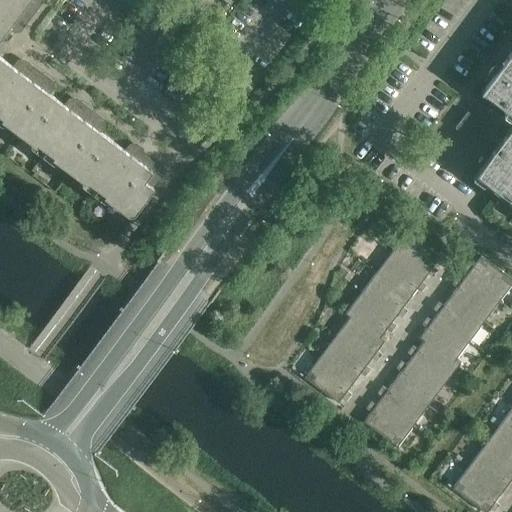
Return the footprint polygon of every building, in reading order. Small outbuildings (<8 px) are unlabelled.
[(50,94),(55,88),(53,81),(30,63),(27,67),(18,60),(13,66),(0,56),(0,38),(8,28),(14,32),(21,23),(25,26),(42,3),(41,0),(0,0),(0,114),(4,117),(3,119),(21,133),(50,94)] [(511,50),(482,92),(511,114),(511,126),(476,174),(502,193),(504,190),(511,196),(509,199),(511,200),(511,50)] [(72,171),(101,132),(106,126),(105,119),(81,102),(78,106),(69,99),(64,105),(50,94),(21,133),(37,145),(38,143),(55,156),(54,158),(72,171)] [(466,135),(478,119),(468,111),(455,127),(466,135)] [(163,175),(162,168),(130,144),(125,150),(101,132),(72,171),(88,183),(90,181),(107,194),(105,196),(129,214),(134,214),(163,175)] [(441,256),(407,231),(391,252),(425,277),(428,273),(433,277),(438,270),(434,266),(441,256)] [(425,277),(391,252),(376,272),(410,298),(417,288),(421,292),(427,285),(422,281),(425,277)] [(511,284),(511,278),(481,255),(474,265),(469,262),(464,269),(468,272),(465,276),(499,301),(511,284)] [(410,298),(376,272),(361,292),(395,318),(398,314),(403,317),(408,310),(404,307),(410,298)] [(499,301),(465,276),(462,280),(458,277),(453,284),(457,287),(450,296),(484,321),(499,301)] [(395,318),(361,292),(345,313),(350,317),(351,315),(381,337),(387,329),(391,332),(397,325),(392,322),(395,318)] [(484,321),(450,296),(444,305),(439,302),(434,309),(438,312),(435,316),(469,342),(484,321)] [(385,340),(381,337),(351,315),(350,317),(335,336),(369,361),(372,357),(377,361),(382,354),(378,350),(385,340)] [(469,342),(435,316),(432,320),(428,317),(423,324),(427,327),(420,337),(424,340),(453,362),(454,361),(469,342)] [(369,361),(335,336),(320,356),(354,381),(361,372),(365,376),(371,369),(366,365),(369,361)] [(459,364),(454,361),(453,362),(424,340),(418,349),(413,345),(408,353),(412,356),(409,360),(443,385),(459,364)] [(354,381),(320,356),(305,377),(338,402),(342,398),(346,401),(352,394),(347,391),(354,381)] [(443,385),(409,360),(406,364),(402,361),(397,368),(401,371),(394,380),(428,405),(443,385)] [(428,405),(394,380),(388,389),(383,386),(378,393),(382,396),(379,400),(413,426),(428,405)] [(413,426),(379,400),(376,404),(372,401),(367,408),(371,412),(364,421),(397,447),(413,426)] [(511,408),(499,426),(511,436),(511,408)] [(511,436),(499,426),(483,446),(511,467),(511,436)] [(511,467),(483,446),(468,467),(502,492),(509,483),(511,485),(511,467)] [(502,492),(468,467),(453,488),(485,511),(487,511),(490,508),(495,511),(500,504),(496,501),(502,492)]
